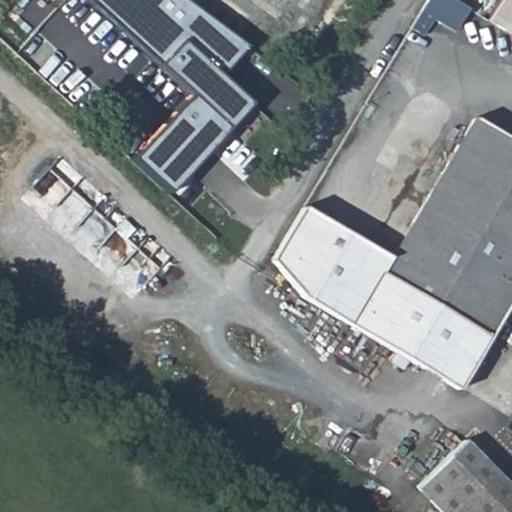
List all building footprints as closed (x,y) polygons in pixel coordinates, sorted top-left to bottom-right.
[(139,161),(177,194),(255,106),(222,77),(249,48),(183,0),(87,0),(196,97),(139,161)] [(421,0),(415,15),(453,32),(464,6),(451,0),(421,0)] [(511,0),(498,0),(488,17),(511,32),(511,0)] [(511,139),(475,117),(392,258),(306,206),(275,259),(316,304),(459,389),(511,300),(511,139)] [(511,511),(511,492),(462,436),(416,480),(446,511),(511,511)]
